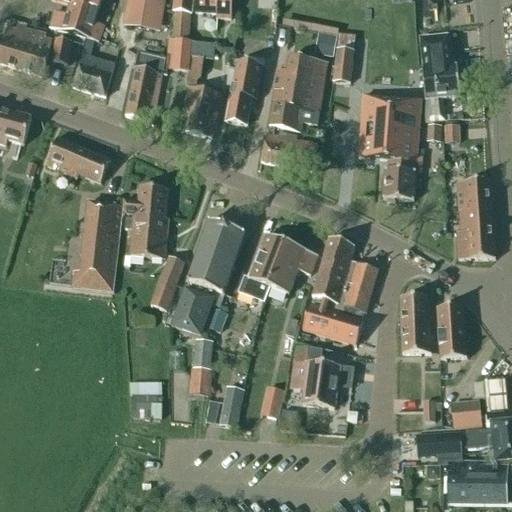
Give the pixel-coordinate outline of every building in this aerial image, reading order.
[(87,42),(95,44),(99,45),(104,28),(94,26),(102,0),(50,0),(50,2),(70,8),(67,17),(54,14),(49,31),(87,42)] [(160,22),(163,2),(153,0),(129,0),(127,14),(138,16),(136,29),(150,31),(152,20),(160,22)] [(189,44),(191,16),(191,14),(192,0),(175,0),(174,14),(172,43),(169,42),(168,51),(174,52),(172,72),(187,73),(188,73),(189,58),(190,44),(189,44)] [(230,0),(192,0),(191,14),(230,16),(230,0)] [(0,66),(19,72),(26,31),(16,28),(15,32),(7,30),(4,41),(0,40),(0,42),(0,66)] [(26,31),(19,72),(44,80),(51,43),(45,41),(45,37),(26,31)] [(353,54),(355,38),(337,36),(336,52),(335,52),(332,84),(350,86),(354,54),(353,54)] [(450,69),(447,39),(420,41),(424,72),(421,72),(424,102),(423,102),(426,125),(447,122),(444,100),(460,98),(457,68),(450,69)] [(54,41),(50,65),(68,68),(72,45),(54,41)] [(104,103),(105,100),(115,67),(90,60),(95,44),(87,42),(72,90),(89,95),(87,98),(104,103)] [(336,45),(322,43),(319,56),(334,58),(336,45)] [(152,128),(165,63),(138,56),(125,119),(152,128)] [(201,80),(203,60),(189,58),(188,73),(187,73),(185,88),(187,89),(181,117),(189,118),(185,135),(211,141),(221,95),(196,90),(197,82),(201,80)] [(302,125),(317,128),(328,66),(290,59),(287,74),(277,72),(272,94),(278,95),(276,106),(272,105),(267,128),(300,135),(302,125)] [(230,98),(226,124),(246,128),(251,103),(257,104),(263,69),(236,64),(234,76),(230,98)] [(363,98),(358,161),(362,161),(373,162),(387,163),(387,173),(384,173),(383,202),(413,203),(415,175),(421,176),(422,159),(417,159),(421,103),(363,98)] [(24,147),(31,121),(0,111),(0,146),(5,148),(7,142),(24,147)] [(428,128),(427,144),(440,145),(441,129),(428,128)] [(460,146),(459,129),(444,129),(445,147),(460,146)] [(266,137),(261,165),(312,175),(317,147),(297,143),(297,138),(289,137),(279,135),(278,139),(266,137)] [(101,186),(110,162),(84,151),(57,140),(46,167),(72,178),(78,180),(79,177),(101,186)] [(29,166),(26,177),(33,179),(36,168),(29,166)] [(461,223),(492,221),(490,182),(457,184),(458,214),(461,214),(461,223)] [(137,218),(165,222),(168,193),(139,189),(138,204),(123,202),(122,214),(127,215),(137,215),(137,218)] [(112,295),(122,209),(88,205),(80,275),(74,274),(72,291),(112,295)] [(165,222),(137,218),(134,218),(134,221),(126,221),(125,232),(132,232),(130,258),(165,262),(168,222),(165,222)] [(492,221),(461,223),(462,234),(456,235),(458,262),(495,260),(492,221)] [(221,304),(246,236),(208,222),(187,285),(193,287),(190,294),(186,292),(172,330),(200,340),(212,308),(219,310),(221,304)] [(267,289),(284,244),(266,237),(250,281),(245,280),(239,296),(265,306),(271,290),(267,289)] [(357,268),(350,266),(354,250),(329,243),(312,301),(328,305),(325,314),(310,309),(303,334),(357,348),(363,324),(361,323),(364,315),(366,316),(378,273),(357,267),(357,268)] [(318,257),(284,244),(267,289),(271,290),(289,298),(299,272),(310,277),(318,257)] [(167,315),(186,265),(169,258),(149,308),(167,315)] [(429,325),(428,300),(400,300),(400,325),(402,356),(431,356),(429,325)] [(438,337),(464,336),(463,309),(437,311),(438,337)] [(214,312),(207,332),(220,337),(227,317),(214,312)] [(289,321),(286,338),(297,340),(301,323),(289,321)] [(464,336),(438,337),(439,361),(465,360),(464,336)] [(210,373),(213,345),(196,343),(192,371),(210,373)] [(340,369),(322,367),(324,355),(309,353),(308,366),(295,364),(291,391),(305,393),(303,409),(334,413),(340,369)] [(489,383),(492,414),(511,412),(511,411),(509,381),(489,383)] [(132,398),(133,421),(162,420),(161,385),(129,385),(130,398),(132,398)] [(226,389),(222,408),(210,406),(206,426),(237,433),(245,393),(226,389)] [(284,394),(267,391),(261,418),(278,422),(284,394)] [(424,425),(435,424),(434,404),(422,405),(424,425)] [(450,406),(453,433),(481,431),(478,404),(450,406)] [(491,433),(465,436),(467,452),(493,449),(495,464),(495,469),(508,469),(508,481),(511,481),(511,413),(485,417),(486,426),(491,426),(491,433)] [(356,425),(358,415),(348,414),(347,424),(356,425)] [(460,436),(416,438),(418,460),(437,459),(461,458),(460,436)] [(448,464),(447,507),(508,508),(508,510),(511,509),(511,481),(508,481),(508,469),(495,469),(479,469),(479,464),(448,464)] [(426,482),(440,482),(440,468),(426,469),(426,482)]
